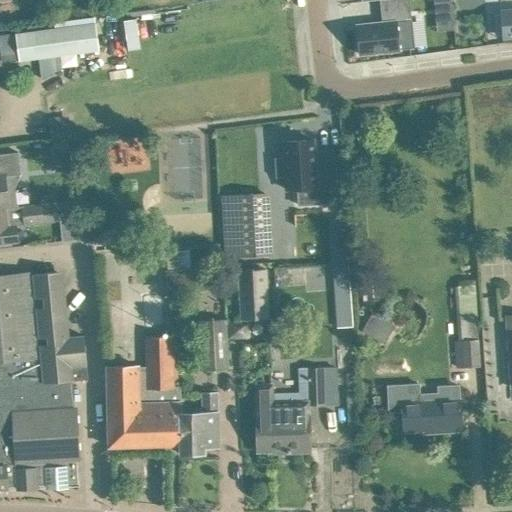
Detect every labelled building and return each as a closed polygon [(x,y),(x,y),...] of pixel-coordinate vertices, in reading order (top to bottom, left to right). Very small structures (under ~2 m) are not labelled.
[(379,0),(382,23),(356,26),(359,54),(414,48),(409,0),(379,0)] [(436,0),(438,30),(459,29),(458,6),(486,5),(486,0),(436,0)] [(120,12),(123,45),(153,41),(149,9),(120,12)] [(511,10),(501,11),(501,12),(505,12),(507,36),(503,36),(503,37),(511,36),(511,10)] [(47,25),(48,31),(12,36),(16,62),(99,51),(94,16),(81,18),(81,20),(47,25)] [(74,116),(55,118),(57,137),(76,135),(74,116)] [(284,158),(275,158),(276,177),(286,176),(286,189),(297,189),(298,205),(336,203),(333,150),(314,152),(313,140),(283,142),(284,158)] [(0,209),(18,208),(15,185),(20,174),(18,153),(15,153),(0,154),(0,209)] [(269,191),(221,193),(225,258),(272,256),(269,191)] [(0,244),(23,242),(20,224),(25,224),(25,225),(76,219),(74,201),(23,207),(18,208),(0,209),(0,244)] [(348,265),(336,266),(339,327),(352,326),(348,265)] [(0,489),(7,489),(7,487),(17,487),(17,489),(37,488),(37,485),(77,483),(76,465),(72,465),(71,460),(78,460),(76,410),(75,410),(72,381),(88,379),(84,335),(69,336),(63,270),(33,274),(34,294),(31,294),(29,273),(0,275),(0,489)] [(190,270),(165,271),(167,295),(192,293),(190,270)] [(238,272),(240,318),(269,317),(266,270),(238,272)] [(454,287),(458,342),(455,342),(457,368),(479,366),(473,285),(457,286),(457,287),(454,287)] [(368,332),(391,343),(401,324),(377,312),(368,332)] [(200,320),(203,370),(228,369),(225,319),(200,320)] [(171,336),(146,337),(146,367),(107,367),(109,447),(180,445),(180,413),(179,387),(173,387),(171,336)] [(324,404),(323,369),(298,370),(299,392),(273,393),(273,400),(272,400),(274,447),(273,447),(273,451),(310,450),(308,404),(324,404)] [(273,383),(255,384),(256,401),(257,427),(257,447),(273,447),(274,447),(272,400),(273,400),(273,393),(273,383)] [(417,386),(387,388),(387,392),(389,412),(402,411),(404,431),(433,430),(445,429),(445,432),(459,431),(458,428),(462,428),(460,408),(460,399),(459,385),(436,386),(437,393),(437,401),(431,401),(418,402),(417,386)] [(193,413),(180,413),(180,445),(180,454),(204,453),(204,447),(219,447),(217,393),(202,393),(202,408),(193,408),(193,413)]
